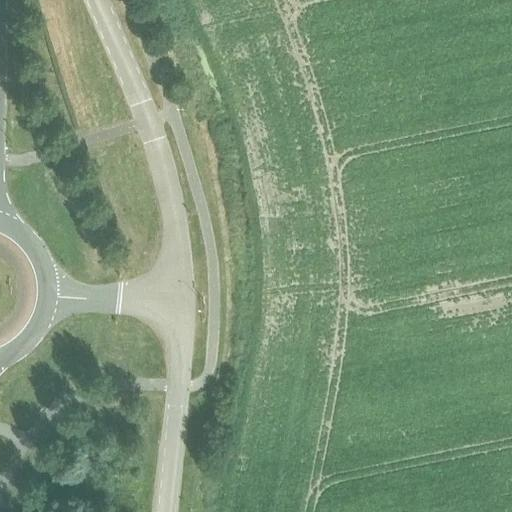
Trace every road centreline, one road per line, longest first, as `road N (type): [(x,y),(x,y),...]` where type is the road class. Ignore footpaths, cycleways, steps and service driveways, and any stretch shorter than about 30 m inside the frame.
road 1 (tertiary): [(181,298),(149,120),(98,0)]
road 2 (unclassified): [(166,511),(181,298)]
road 3 (tertiary): [(181,298),(51,299)]
